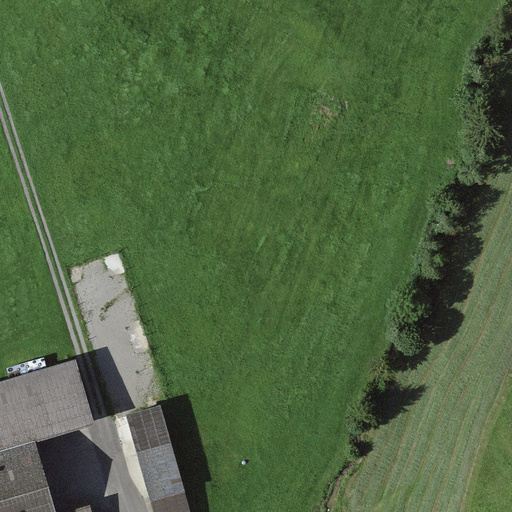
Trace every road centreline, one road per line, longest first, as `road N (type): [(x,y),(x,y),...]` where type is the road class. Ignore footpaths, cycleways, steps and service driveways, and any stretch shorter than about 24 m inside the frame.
road 1 (track): [(109,420),(0,99)]
road 2 (track): [(461,511),(511,386)]
